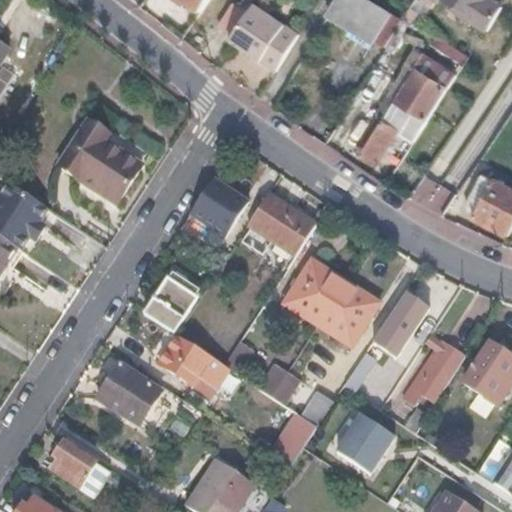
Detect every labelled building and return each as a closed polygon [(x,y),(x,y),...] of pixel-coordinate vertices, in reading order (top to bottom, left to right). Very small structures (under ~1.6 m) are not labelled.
[(185,0),(203,12),(210,0),(185,0)] [(306,30),(262,0),(260,0),(235,37),(280,70),(306,30)] [(341,0),(332,15),(389,51),(406,24),(368,0),(341,0)] [(442,0),(478,23),(475,27),(490,37),(505,15),(489,5),(491,0),(442,0)] [(421,1),(418,6),(411,17),(424,25),(434,10),(421,1)] [(442,76),(455,84),(469,62),(457,54),(442,76)] [(451,90),(421,70),(399,103),(430,122),(451,90)] [(0,74),(0,94),(9,80),(0,74)] [(411,143),(381,126),(359,157),(391,177),(411,143)] [(68,178),(114,208),(137,171),(113,155),(118,148),(97,133),(68,178)] [(247,201),(211,179),(187,214),(222,237),(247,201)] [(475,220),(509,240),(511,234),(511,191),(497,183),(475,220)] [(0,206),(0,239),(16,250),(23,254),(50,212),(12,187),(0,206)] [(314,226),(267,196),(238,240),(258,253),(267,239),(294,256),(314,226)] [(0,274),(16,250),(0,239),(0,274)] [(318,320),(343,283),(309,262),(286,300),(318,320)] [(173,276),(145,318),(172,336),(199,293),(204,286),(187,276),(183,282),(173,276)] [(377,306),(343,283),(318,320),(353,344),(377,306)] [(425,312),(401,297),(369,347),(392,362),(425,312)] [(225,371),(221,367),(176,338),(157,367),(194,391),(200,383),(212,391),(225,371)] [(249,351),(237,343),(221,367),(225,371),(233,375),(249,351)] [(411,388),(434,404),(462,359),(439,344),(411,388)] [(494,407),(511,379),(511,362),(488,346),(462,386),(494,407)] [(269,364),(253,389),(268,398),(284,373),(269,364)] [(163,396),(117,367),(96,402),(139,430),(163,396)] [(365,375),(355,368),(342,387),(353,394),(365,375)] [(284,373),(268,398),(283,408),(298,383),(284,373)] [(301,420),(315,429),(331,403),(318,395),(301,420)] [(398,397),(386,417),(413,435),(422,423),(426,415),(398,397)] [(315,429),(301,420),(295,416),(268,458),(288,471),(315,429)] [(393,439),(357,416),(334,453),(370,477),(393,439)] [(422,423),(413,435),(442,455),(450,442),(422,423)] [(102,474),(62,447),(49,466),(55,470),(52,474),(86,497),(102,474)] [(511,452),(490,486),(507,498),(511,490),(511,452)] [(212,462),(181,508),(187,511),(236,511),(252,489),(212,462)] [(468,511),(445,496),(434,511),(468,511)] [(30,505),(25,502),(18,511),(48,511),(32,501),(30,505)] [(267,502),(260,511),(280,511),(281,510),(267,502)]
